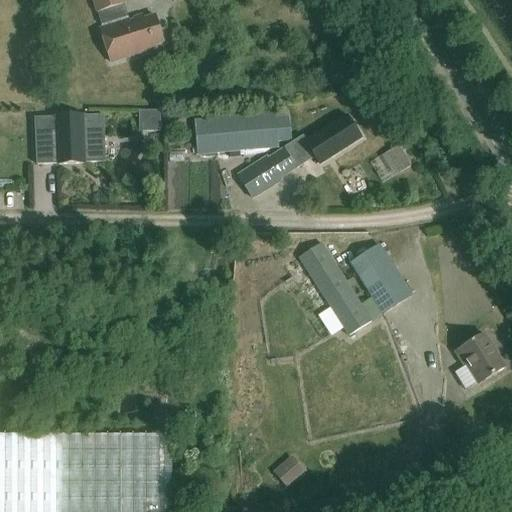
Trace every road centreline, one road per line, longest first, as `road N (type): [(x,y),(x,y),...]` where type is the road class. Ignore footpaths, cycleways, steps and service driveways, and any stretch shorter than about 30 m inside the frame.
road 1 (track): [(511,186),(408,216),(0,221)]
road 2 (tertiary): [(511,175),(405,0)]
